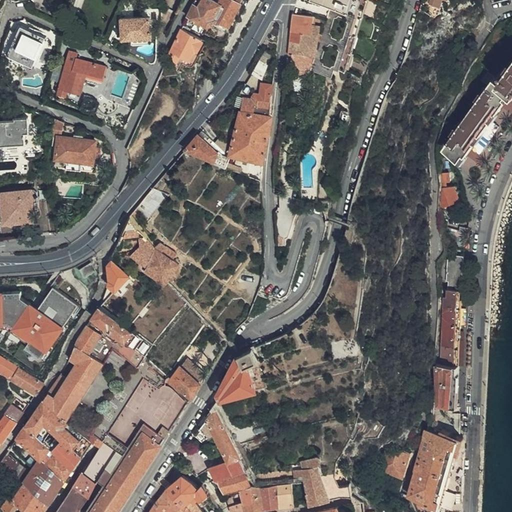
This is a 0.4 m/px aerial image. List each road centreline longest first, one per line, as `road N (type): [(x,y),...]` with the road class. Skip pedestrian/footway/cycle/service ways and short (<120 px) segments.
road 1 (residential): [(256,333),(262,318),(296,294),(316,229),(306,218),(285,274),(272,275),(265,187),(285,14),(278,0)]
road 2 (secondary): [(0,264),(56,259),(90,242),(206,108),(274,0)]
road 3 (residential): [(256,333),(308,305),(321,283),(408,0)]
road 4 (residential): [(511,158),(486,213),(481,246),(469,511)]
road 5 (residential): [(0,248),(53,241),(82,226),(116,187),(123,165),(114,139),(0,93)]
road 6 (residential): [(126,511),(232,347),(256,333)]
